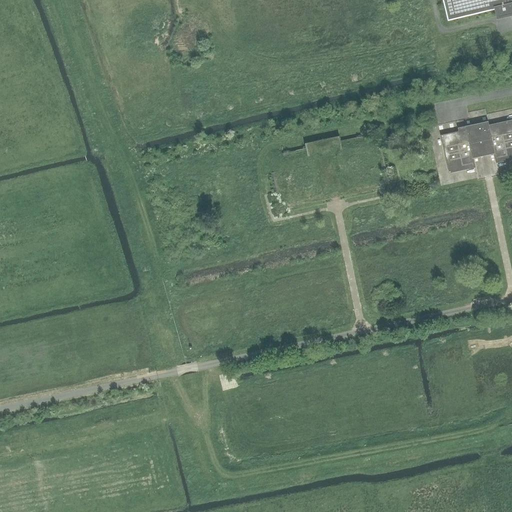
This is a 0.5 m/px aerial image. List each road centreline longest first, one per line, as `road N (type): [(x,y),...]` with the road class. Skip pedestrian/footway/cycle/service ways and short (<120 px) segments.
road 1 (track): [(173,372),(156,303),(156,261),(65,0)]
road 2 (unclassified): [(0,409),(157,376)]
